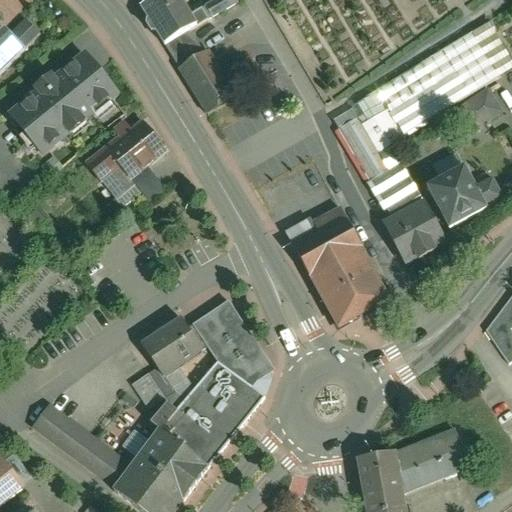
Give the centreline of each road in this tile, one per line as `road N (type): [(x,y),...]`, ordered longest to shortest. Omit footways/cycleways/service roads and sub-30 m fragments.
road 1 (residential): [(433,339),(336,167),(322,115),(254,0)]
road 2 (residential): [(1,415),(253,251)]
road 3 (secondary): [(99,0),(253,251)]
road 4 (secondary): [(253,251),(311,365)]
road 5 (residential): [(304,425),(217,511)]
